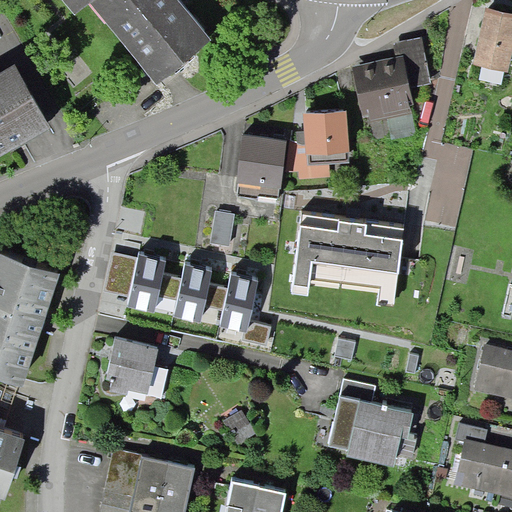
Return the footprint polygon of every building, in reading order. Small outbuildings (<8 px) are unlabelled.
[(199,0),(109,0),(176,81),(230,37),(199,0)] [(511,7),(496,4),(484,60),(511,66),(511,7)] [(405,59),(365,66),(375,118),(417,111),(413,85),(440,81),(431,36),(402,42),(405,59)] [(35,58),(0,77),(0,161),(71,122),(35,58)] [(360,108),(316,111),(319,151),(363,148),(360,108)] [(303,136),(255,131),(250,179),(298,185),(303,136)] [(406,247),(318,226),(307,273),(396,293),(406,247)] [(76,271),(13,250),(0,289),(0,365),(41,379),(76,271)] [(239,264),(196,257),(189,302),(231,310),(239,264)] [(180,345),(127,336),(118,385),(171,395),(180,345)] [(511,348),(492,344),(483,389),(511,394),(511,348)] [(382,385),(344,377),(331,446),(407,460),(416,409),(379,402),(382,385)] [(44,432),(0,418),(0,486),(25,494),(44,432)] [(511,448),(471,439),(460,485),(511,497),(511,448)] [(131,511),(143,453),(117,447),(103,511),(131,511)] [(192,511),(202,464),(148,454),(138,508),(160,511),(192,511)] [(293,511),(298,490),(244,479),(237,511),(293,511)]
